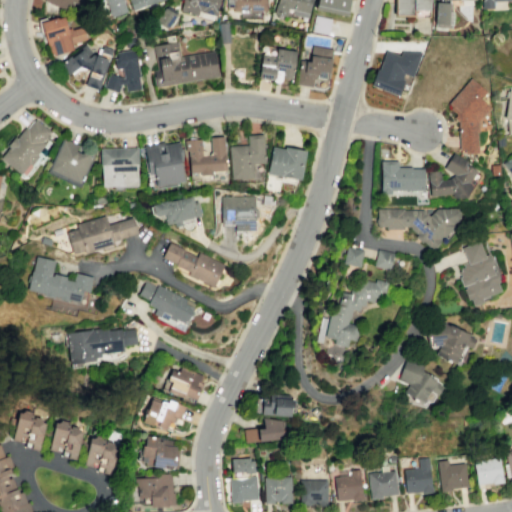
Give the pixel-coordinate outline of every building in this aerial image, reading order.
[(85,0),(83,6),(71,0),(67,10),(46,0),(85,0)] [(106,0),(123,0),(127,11),(112,16),(106,0)] [(158,0),(133,10),(128,0),(158,0)] [(218,0),(215,14),(198,10),(197,14),(180,10),(182,0),(218,0)] [(233,0),(267,0),(267,10),(248,10),(248,9),(233,9),(233,0)] [(312,0),(309,12),(288,7),(286,15),(274,12),(277,0),(312,0)] [(316,8),(317,0),(350,0),(347,14),(316,8)] [(428,0),(428,17),(412,17),(412,16),(393,16),(393,0),(428,0)] [(511,0),(480,0),(481,8),(493,8),(492,1),(511,0)] [(435,1),(448,2),(446,24),(433,23),(435,1)] [(156,20),(165,6),(176,14),(167,28),(156,20)] [(39,21),(62,14),(67,30),(82,26),(85,39),(70,43),(72,49),(49,55),(39,21)] [(312,30),(315,15),(332,18),(329,34),(312,30)] [(218,23),(228,22),(230,42),(220,43),(218,23)] [(180,56),(215,50),(219,75),(156,86),(153,70),(157,69),(155,60),(153,44),(177,40),(180,56)] [(77,65),(67,72),(60,62),(85,43),(92,53),(95,54),(99,55),(103,45),(113,49),(109,59),(97,90),(83,84),(89,69),(77,65)] [(319,71),(319,74),(314,73),(312,85),(297,83),(301,60),(310,61),(313,45),(333,48),(329,72),(319,71)] [(275,55),(276,47),(296,50),(292,78),(275,75),(274,79),(257,77),(261,53),(275,55)] [(123,77),(121,67),(118,68),(115,68),(113,58),(117,57),(116,52),(119,51),(134,49),(140,88),(125,90),(124,83),(120,84),(117,92),(104,87),(109,73),(122,77),(123,77)] [(400,51),(421,51),(411,76),(402,73),(400,78),(402,79),(396,95),(369,84),(375,69),(377,70),(385,50),(399,55),(400,51)] [(469,76),(486,91),(480,98),(490,107),(477,121),(478,131),(476,131),(477,152),(463,153),(463,150),(458,150),(456,121),(459,117),(445,104),(469,76)] [(508,88),(511,88),(511,133),(508,134),(505,119),(503,119),(508,88)] [(29,163),(20,174),(0,158),(8,147),(7,146),(14,136),(16,137),(24,127),(27,129),(35,119),(50,131),(42,141),(45,143),(36,154),(38,156),(31,165),(29,163)] [(247,144),(246,135),(262,134),(264,162),(252,163),(253,177),(230,179),(228,146),(247,144)] [(200,172),(190,173),(188,151),(186,151),(184,139),(200,138),(201,156),(213,155),(211,137),(224,136),(227,170),(212,171),(212,174),(201,175),(200,172)] [(46,172),(62,138),(96,153),(80,187),(46,172)] [(144,145),(163,142),(164,145),(179,142),(182,161),(180,161),(184,181),(156,186),(154,173),(149,174),(144,145)] [(265,173),(270,147),(283,149),(284,146),(305,150),(300,180),(265,173)] [(101,149),(136,147),(138,186),(102,187),(101,149)] [(452,152),(468,163),(466,164),(475,171),(467,184),(471,185),(464,198),(451,198),(451,193),(428,196),(425,171),(439,170),(440,179),(448,178),(453,174),(442,168),(452,152)] [(511,176),(511,154),(501,163),(511,176)] [(379,161),(396,160),(396,166),(410,166),(410,167),(423,167),(423,190),(390,190),(390,194),(379,194),(379,161)] [(152,205),(192,196),(194,206),(191,206),(194,218),(166,224),(164,214),(158,216),(154,214),(152,205)] [(221,196),(254,196),(254,224),(254,230),(236,230),(236,224),(221,224),(221,196)] [(376,208),(402,208),(402,209),(422,209),(428,215),(435,208),(448,208),(448,207),(459,207),(459,217),(453,224),(454,225),(443,237),(441,235),(439,238),(440,240),(438,241),(438,243),(434,247),(433,247),(432,248),(429,246),(428,247),(422,241),(421,243),(414,237),(416,234),(409,228),(410,227),(408,226),(403,226),(403,229),(384,229),(384,226),(377,226),(376,208)] [(112,241),(113,244),(83,253),(82,249),(71,253),(70,251),(64,232),(76,228),(74,224),(104,215),(107,224),(131,217),(136,233),(112,241)] [(168,241),(184,249),(184,250),(194,255),(197,250),(224,263),(212,288),(185,275),(186,272),(174,265),(174,264),(160,257),(168,241)] [(461,247),(478,241),(483,254),(488,253),(499,281),(497,282),(500,291),(482,298),(483,302),(472,306),(470,298),(467,299),(463,289),(465,288),(464,285),(461,286),(458,277),(459,276),(457,271),(460,270),(459,268),(463,267),(462,264),(467,262),(461,247)] [(345,246),(363,250),(358,267),(341,263),(345,246)] [(376,248),(392,252),(388,270),(372,266),(376,248)] [(52,276),(53,277),(54,274),(67,277),(66,280),(74,282),(76,273),(93,277),(89,292),(83,291),(80,303),(68,300),(68,301),(60,299),(60,298),(54,296),(54,298),(45,295),(45,294),(28,290),(37,256),(55,261),(52,276)] [(349,320),(348,319),(347,324),(357,326),(354,341),(349,340),(347,347),(333,344),(334,339),(324,337),(329,313),(335,315),(339,298),(348,300),(351,287),(358,288),(359,285),(362,286),(363,280),(374,283),(375,279),(387,282),(383,300),(374,298),(373,302),(366,301),(364,307),(360,305),(359,312),(352,310),(349,320)] [(146,280),(187,300),(185,304),(194,308),(186,324),(147,305),(149,301),(138,296),(146,280)] [(470,348),(475,338),(472,337),(473,335),(449,324),(448,325),(445,324),(445,320),(424,322),(426,346),(439,345),(434,355),(454,364),(463,345),(470,348)] [(99,331),(122,329),(123,330),(136,329),(137,345),(124,346),(125,352),(102,354),(102,358),(96,358),(97,362),(71,365),(68,333),(99,330),(99,331)] [(396,379),(405,355),(424,362),(421,370),(442,386),(436,395),(429,390),(420,404),(402,392),(407,384),(396,379)] [(163,387),(173,363),(192,372),(203,377),(195,395),(184,390),(182,395),(163,387)] [(291,416),(292,399),(290,398),(290,395),(260,392),(259,414),(291,416)] [(171,415),(166,425),(145,415),(153,396),(167,402),(169,397),(185,404),(178,419),(171,415)] [(17,408),(30,411),(29,413),(31,414),(30,418),(24,443),(9,439),(17,408)] [(32,416),(40,418),(39,419),(41,422),(44,423),(37,450),(23,447),(24,443),(30,418),(31,418),(32,416)] [(243,443),(282,437),(280,420),(260,417),(262,427),(259,428),(259,426),(241,428),(243,443)] [(54,418),(66,421),(66,424),(68,424),(67,427),(60,453),(46,449),(54,418)] [(69,425),(77,427),(76,429),(78,431),(81,432),(73,459),(59,456),(60,453),(67,427),(68,427),(69,425)] [(89,433),(101,437),(101,439),(102,440),(102,442),(95,468),(81,465),(89,433)] [(163,440),(177,441),(174,465),(163,464),(163,468),(144,465),(144,461),(140,461),(140,459),(136,459),(138,445),(143,445),(144,435),(163,437),(163,440)] [(104,440),(112,442),(111,444),(113,447),(116,447),(108,475),(94,471),(95,468),(102,442),(103,443),(104,440)] [(30,511),(27,502),(25,502),(21,491),(17,493),(15,488),(14,488),(10,477),(7,479),(5,474),(14,471),(8,454),(4,456),(0,444),(0,511),(30,511)] [(511,448),(511,476),(509,477),(503,450),(511,448)] [(417,458),(428,456),(432,492),(420,493),(420,490),(405,492),(402,469),(418,467),(417,458)] [(472,460),(499,456),(503,482),(491,484),(491,482),(476,484),(472,460)] [(221,478),(228,477),(228,476),(231,476),(230,458),(248,457),(249,460),(252,460),(253,472),(247,472),(247,476),(254,476),(256,498),(240,499),(241,502),(229,503),(229,501),(223,502),(221,478)] [(436,461),(446,460),(447,464),(464,462),(466,486),(450,488),(451,490),(439,491),(436,461)] [(332,476),(335,500),(351,498),(351,500),(362,499),(359,468),(349,469),(349,474),(332,476)] [(367,472),(394,470),(396,494),(380,495),(381,497),(369,499),(367,472)] [(132,473),(170,472),(171,492),(173,492),(173,504),(166,504),(166,505),(149,506),(149,497),(136,497),(136,486),(132,486),(132,473)] [(262,474),(275,473),(275,476),(290,476),(291,502),(280,502),(280,501),(273,501),(273,503),(263,503),(262,474)] [(298,479),(325,480),(325,503),(310,503),(310,505),(298,505),(298,479)]
